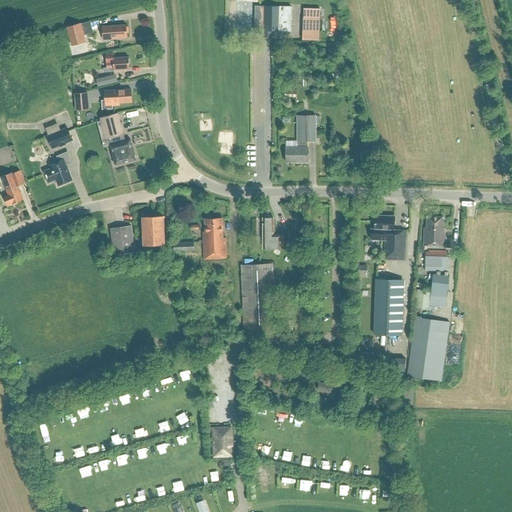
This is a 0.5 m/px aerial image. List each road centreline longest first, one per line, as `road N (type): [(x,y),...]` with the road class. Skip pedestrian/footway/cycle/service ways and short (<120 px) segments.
road 1 (tertiary): [(511,197),(234,192),(187,169)]
road 2 (tertiary): [(0,240),(81,209),(151,194),(187,169)]
road 3 (tertiary): [(187,169),(163,124),(157,0)]
road 4 (unknown): [(407,193),(402,348)]
